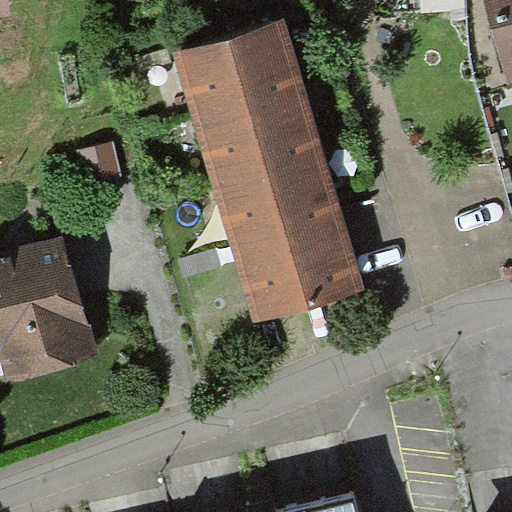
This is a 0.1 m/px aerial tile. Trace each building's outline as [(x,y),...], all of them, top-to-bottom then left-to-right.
[(0,0),(0,10),(13,9),(11,0),(0,0)] [(304,70),(283,0),(276,0),(174,30),(255,305),(364,273),(347,214),(343,199),(320,122),(304,70)] [(468,0),(423,0),(424,11),(469,9),(468,0)] [(511,0),(488,0),(510,77),(511,76),(511,0)] [(0,376),(93,351),(60,232),(0,248),(0,376)] [(361,511),(353,477),(192,511),(361,511)]
